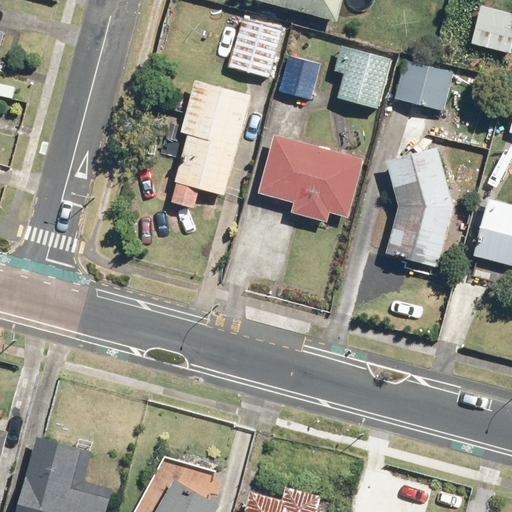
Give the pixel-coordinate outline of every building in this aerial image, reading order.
[(255,0),(335,21),(340,0),(255,0)] [(511,25),(487,11),(467,44),(495,61),(511,32),(511,25)] [(247,24),(236,69),(267,76),(278,31),(247,24)] [(296,61),(286,91),(308,98),(317,68),(296,61)] [(351,62),(337,94),(372,110),(387,77),(351,62)] [(407,73),(400,99),(442,110),(449,84),(407,73)] [(222,197),(249,101),(196,86),(169,182),(222,197)] [(276,145),(264,195),(344,216),(357,165),(276,145)] [(433,269),(450,211),(432,157),(387,172),(400,209),(386,255),(433,269)] [(511,215),(490,211),(480,256),(511,263),(511,215)] [(394,283),(400,265),(396,264),(382,260),(376,258),(371,277),(394,283)] [(37,443),(19,511),(100,511),(105,497),(75,489),(84,455),(37,443)] [(161,511),(214,511),(216,509),(177,486),(161,511)] [(333,511),(247,492),(242,511),(333,511)]
